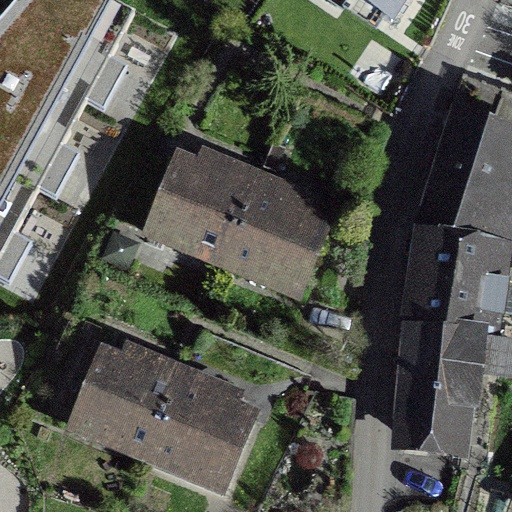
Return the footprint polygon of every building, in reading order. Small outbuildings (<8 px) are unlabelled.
[(102,0),(27,0),(0,32),(0,247),(5,236),(13,240),(39,192),(31,188),(53,148),(61,152),(87,104),(79,100),(101,60),(109,64),(134,17),(102,0)] [(338,0),(372,22),(386,0),(338,0)] [(395,112),(421,70),(378,44),(352,86),(395,112)] [(501,234),(511,190),(511,128),(455,113),(418,217),(501,234)] [(214,262),(251,185),(182,155),(148,232),(214,262)] [(251,185),(214,262),(288,294),(322,217),(251,185)] [(490,318),(501,234),(418,217),(402,314),(490,318)] [(487,397),(490,318),(402,314),(388,443),(455,450),(462,396),(487,397)] [(139,456),(172,374),(106,349),(74,428),(139,456)] [(172,374),(139,456),(208,482),(240,403),(172,374)]
